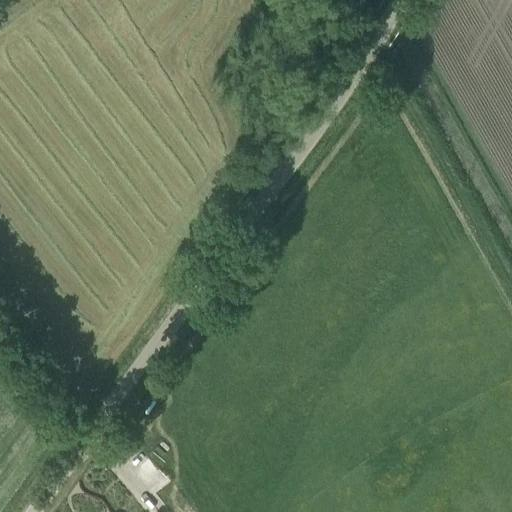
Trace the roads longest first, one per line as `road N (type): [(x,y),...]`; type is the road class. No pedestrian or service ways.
road 1 (unclassified): [(33,511),(282,174),(398,0)]
road 2 (track): [(372,47),(511,282)]
